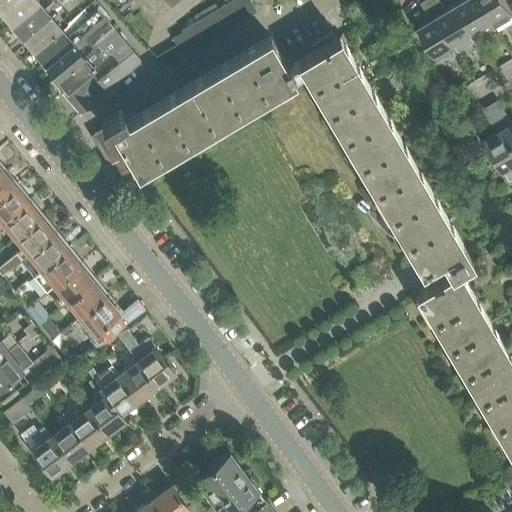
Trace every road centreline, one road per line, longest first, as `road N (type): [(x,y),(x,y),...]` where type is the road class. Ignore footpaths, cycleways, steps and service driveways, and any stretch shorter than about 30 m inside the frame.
road 1 (residential): [(242,386),(0,82)]
road 2 (residential): [(71,511),(242,386)]
road 3 (residential): [(334,511),(242,386)]
